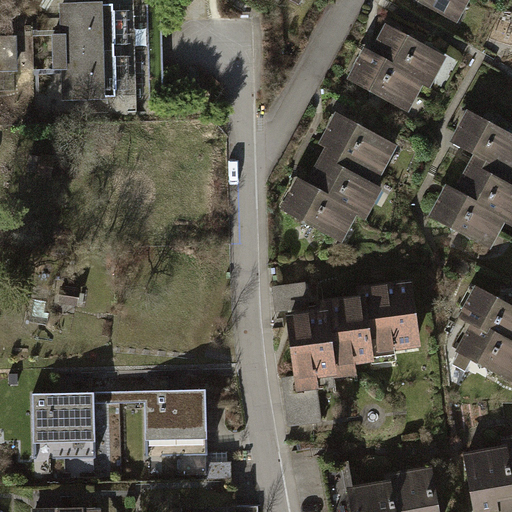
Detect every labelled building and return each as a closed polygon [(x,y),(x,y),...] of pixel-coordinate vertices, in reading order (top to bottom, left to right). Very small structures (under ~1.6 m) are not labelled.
[(278,0),(295,9),(299,0),(278,0)] [(411,0),(453,23),(465,0),(411,0)] [(46,53),(109,53),(108,4),(53,5),(54,33),(45,34),(46,53)] [(442,55),(380,23),(364,52),(419,81),(426,85),(442,55)] [(29,38),(0,38),(0,74),(30,74),(29,38)] [(419,81),(364,52),(359,49),(342,80),(403,112),(419,81)] [(109,53),(46,53),(46,74),(55,74),(55,102),(109,101),(109,53)] [(389,144),(327,112),(311,144),(318,148),(372,176),(389,144)] [(511,167),(511,142),(460,116),(444,147),(468,160),(505,180),(511,167)] [(372,176),(318,148),(300,182),(350,209),(363,216),(382,181),(372,176)] [(53,159),(38,156),(38,159),(25,157),(22,172),(35,175),(34,179),(48,181),(53,159)] [(511,183),(505,180),(468,160),(449,195),(501,222),(511,227),(511,183)] [(350,209),(300,182),(290,177),(272,212),(332,244),(350,209)] [(501,222),(449,195),(440,190),(424,220),(485,252),(501,222)] [(321,314),(304,315),(300,286),(269,290),(273,319),(281,318),(289,381),(279,382),(285,430),(317,426),(312,385),(352,380),(350,369),(365,368),(363,358),(414,352),(406,285),(356,291),(357,300),(320,304),(321,314)] [(77,294),(48,288),(43,312),(72,318),(77,294)] [(511,315),(470,293),(454,323),(465,329),(511,352),(511,315)] [(511,352),(465,329),(450,359),(511,391),(511,352)] [(207,390),(95,392),(95,404),(145,402),(147,456),(208,455),(207,390)] [(95,392),(33,394),(35,459),(96,457),(95,404),(95,392)] [(511,440),(499,443),(500,449),(511,508),(511,507),(511,440)] [(511,511),(511,508),(500,449),(455,458),(465,511),(511,511)] [(384,476),(385,481),(391,511),(433,511),(426,468),(384,476)] [(391,511),(385,481),(340,489),(337,472),(321,475),(328,511),(391,511)]
